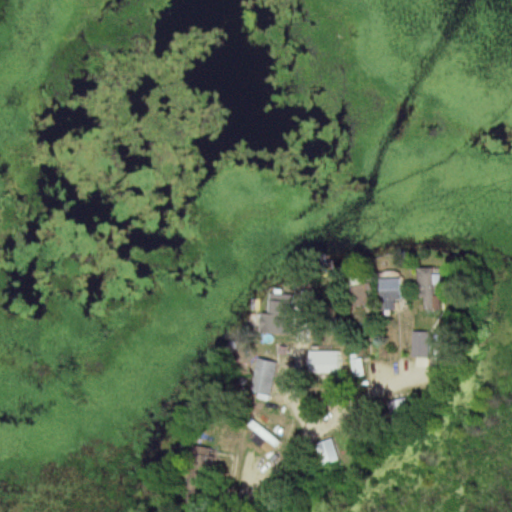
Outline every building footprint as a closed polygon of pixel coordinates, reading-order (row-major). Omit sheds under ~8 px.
[(424,312),(444,312),(444,270),(424,270),(424,312)] [(405,279),(385,279),(385,312),(398,312),(398,301),(405,301),(405,279)] [(368,284),(359,287),(365,307),(374,304),(368,284)] [(269,329),(292,330),(293,294),(271,293),(269,329)] [(433,333),(415,333),(415,359),(433,359),(433,333)] [(314,352),(314,373),(344,373),(344,352),(314,352)] [(278,361),(259,357),(252,395),(270,399),(278,361)] [(409,398),(391,400),(394,417),(411,414),(409,398)] [(317,445),(325,466),(342,460),(334,438),(317,445)] [(195,489),(217,489),(217,446),(195,446),(195,489)]
